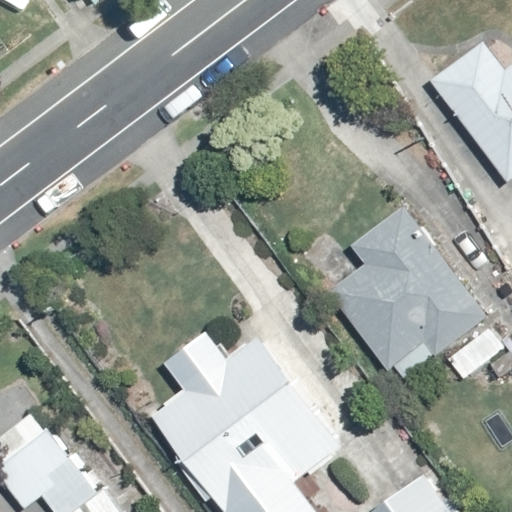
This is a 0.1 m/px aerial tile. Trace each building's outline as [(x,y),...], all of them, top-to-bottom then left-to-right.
[(489,41),(435,81),(511,181),(511,180),(511,66),(510,68),(489,41)] [(408,206),(355,246),(369,264),(332,292),(392,370),(429,342),(440,357),(493,317),(408,206)] [(190,391),(156,416),(229,511),(322,511),(299,482),(347,446),(264,338),(232,362),(210,333),(169,364),(190,391)] [(101,492),(52,428),(0,467),(28,504),(43,492),(58,511),(130,511),(110,485),(101,492)] [(456,511),(429,475),(378,511),(456,511)]
